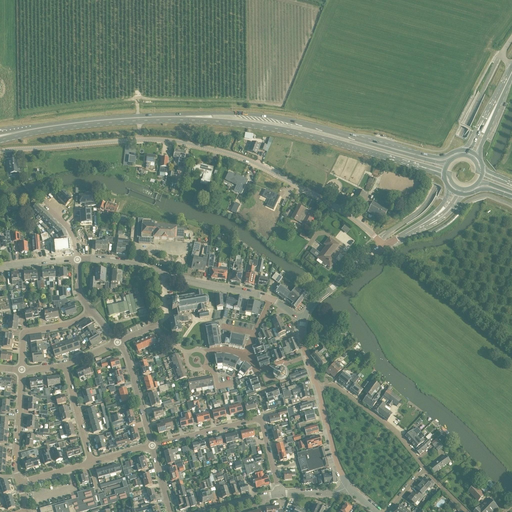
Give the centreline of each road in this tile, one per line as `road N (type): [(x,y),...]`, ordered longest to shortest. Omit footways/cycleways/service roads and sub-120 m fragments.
road 1 (unclassified): [(386,245),(348,213),(256,164),(193,144),(0,151)]
road 2 (primary): [(188,117),(310,135),(417,165)]
road 3 (residential): [(77,259),(130,262),(271,298)]
road 4 (residential): [(279,494),(260,420),(151,445)]
road 5 (primary): [(188,117),(4,134)]
road 6 (track): [(386,245),(511,346)]
road 7 (primary): [(341,134),(250,115),(188,117)]
road 8 (residential): [(317,388),(340,388),(392,429),(423,467)]
road 9 (primary): [(464,150),(436,157),(341,134)]
